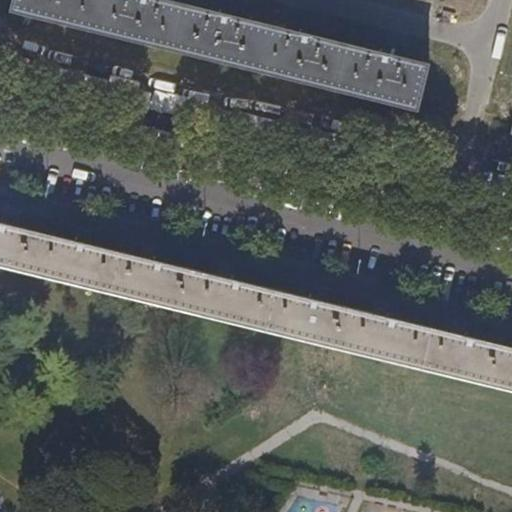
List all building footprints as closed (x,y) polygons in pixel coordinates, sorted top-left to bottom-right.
[(427,66),(395,58),(380,54),(316,39),(301,35),(235,20),(219,16),(155,0),(153,0),(16,0),(14,13),(416,110),(427,66)] [(235,20),(237,9),(221,6),(219,16),(235,20)] [(316,39),(318,29),(303,25),(301,35),(316,39)] [(395,58),(397,48),(382,45),(380,54),(395,58)] [(17,231),(19,219),(4,215),(1,227),(17,231)] [(511,349),(479,342),(464,338),(400,323),(386,319),(324,305),(309,301),(248,286),(233,283),(170,267),(155,264),(91,248),(76,245),(17,231),(1,227),(0,226),(0,267),(511,390),(511,349)] [(91,248),(94,237),(79,234),(76,245),(91,248)] [(170,267),(173,256),(158,253),(155,264),(170,267)] [(248,286),(250,275),(236,272),(233,283),(248,286)] [(324,305),(326,294),(312,291),(309,301),(324,305)] [(400,323),(402,312),(388,309),(386,319),(400,323)] [(479,342),(481,332),(467,328),(464,338),(479,342)]
